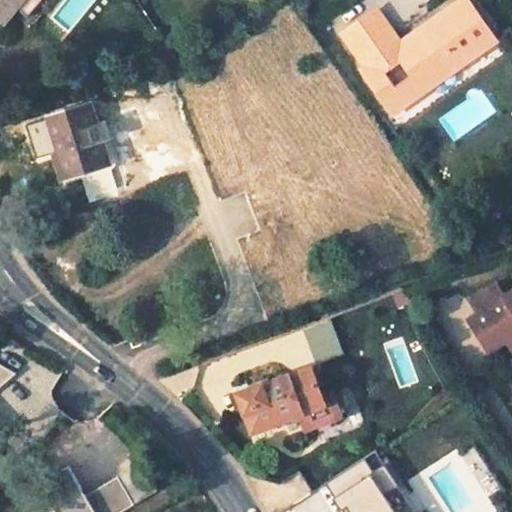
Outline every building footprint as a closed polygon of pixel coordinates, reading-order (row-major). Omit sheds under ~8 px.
[(0,0),(0,27),(10,17),(5,13),(17,0),(0,0)] [(358,73),(390,115),(421,93),(417,87),(455,61),(460,67),(495,43),(465,0),(463,0),(391,50),(385,42),(367,15),(338,35),(363,69),(358,73)] [(50,115),(60,148),(54,150),(62,177),(108,162),(90,103),(50,115)] [(492,283),(466,300),(475,312),(501,295),(492,283)] [(511,286),(501,295),(475,312),(465,319),(485,349),(502,338),(509,334),(508,332),(511,329),(511,286)] [(511,349),(511,337),(509,334),(502,338),(510,351),(511,349)] [(237,386),(240,393),(253,429),(300,412),(303,412),(328,403),(323,387),(314,360),(237,386)] [(0,435),(2,433),(0,431),(0,389),(18,375),(0,365),(0,435)] [(328,403),(303,412),(308,423),(344,410),(334,383),(323,387),(328,403)] [(415,511),(375,448),(321,482),(339,511),(341,511),(346,510),(347,511),(415,511)] [(35,511),(111,511),(132,500),(118,474),(62,506),(54,498),(59,496),(48,477),(24,491),(35,511)]
